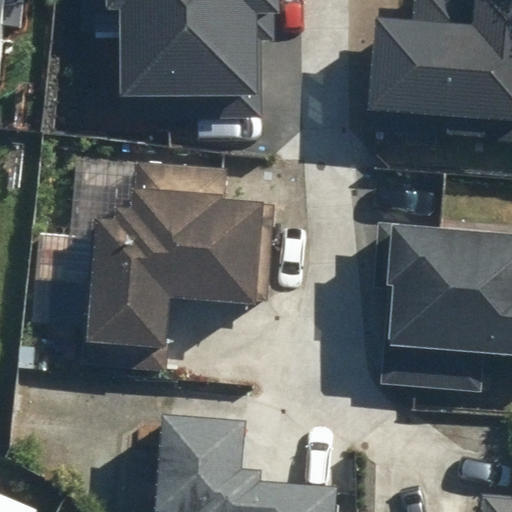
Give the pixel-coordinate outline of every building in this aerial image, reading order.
[(0,0),(0,66),(7,67),(12,0),(0,0)] [(264,18),(291,18),(290,0),(112,0),(113,14),(123,13),(124,121),(265,120),(264,18)] [(511,0),(419,0),(418,21),(377,18),(367,133),(511,145),(511,0)] [(96,220),(84,363),(174,371),(181,299),(264,307),(273,205),(229,201),(232,170),(142,162),(138,209),(124,207),(123,223),(96,220)] [(511,236),(384,225),(378,289),(391,290),(382,385),(486,394),(489,356),(511,358),(511,236)] [(254,424),(171,417),(162,511),(353,511),(355,492),(269,484),(270,474),(249,472),(254,424)] [(511,511),(511,496),(487,494),(485,511),(511,511)]
